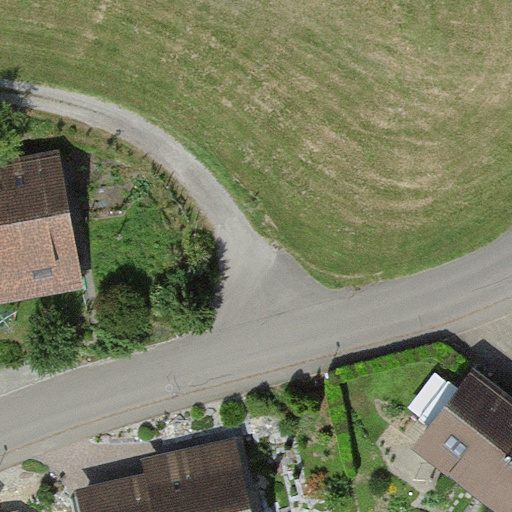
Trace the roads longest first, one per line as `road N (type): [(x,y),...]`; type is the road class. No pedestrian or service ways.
road 1 (residential): [(511,263),(451,294),(282,348),(127,382),(0,429)]
road 2 (track): [(0,110),(150,140),(228,212),(282,348)]
